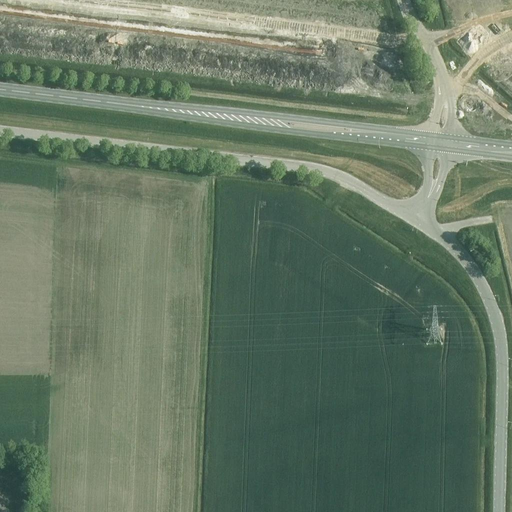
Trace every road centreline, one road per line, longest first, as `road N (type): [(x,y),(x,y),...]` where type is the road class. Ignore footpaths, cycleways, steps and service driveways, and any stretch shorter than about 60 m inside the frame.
road 1 (primary): [(439,142),(0,88)]
road 2 (unclassified): [(0,133),(315,170),(413,217)]
road 3 (tertiary): [(497,511),(495,325),(460,253),(413,217)]
road 4 (tertiary): [(439,142),(442,89),(403,0)]
